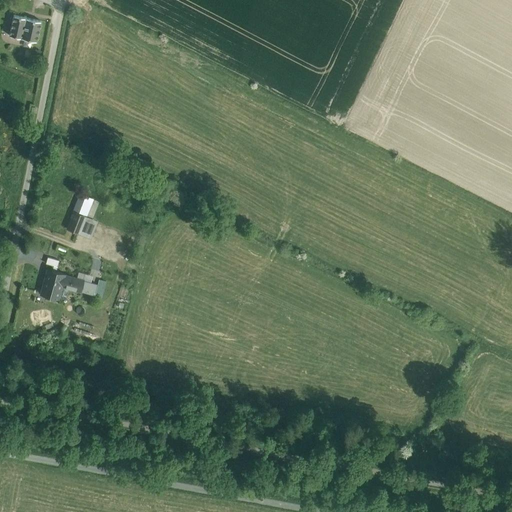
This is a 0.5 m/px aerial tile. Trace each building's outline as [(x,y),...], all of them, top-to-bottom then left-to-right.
[(25,19),(24,26),(11,23),(8,22),(6,34),(37,41),(41,21),(25,17),(25,19)] [(12,19),(11,23),(24,26),(25,19),(20,17),(12,19)] [(90,200),(80,197),(74,212),(84,216),(90,200)] [(84,216),(78,232),(90,237),(97,221),(92,219),(98,203),(90,200),(84,216)] [(84,216),(74,212),(68,228),(78,232),(84,216)] [(48,257),(46,264),(54,266),(57,267),(59,261),(48,257)] [(61,286),(64,275),(56,273),(52,272),(48,270),(41,293),(57,298),(61,286)] [(64,275),(61,286),(80,291),(83,280),(64,275)] [(89,282),(83,280),(80,291),(87,293),(89,282)] [(98,285),(89,282),(87,293),(101,297),(104,286),(98,285)]
